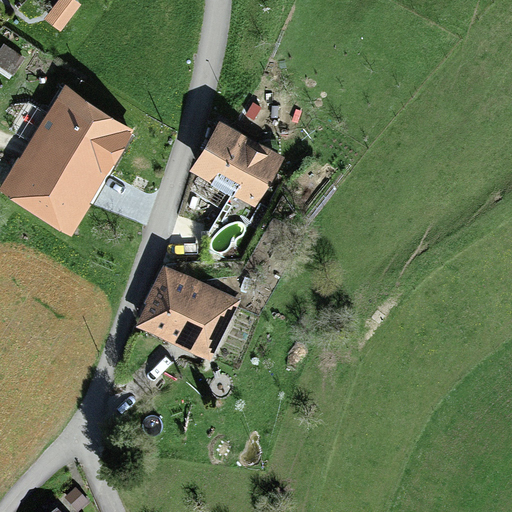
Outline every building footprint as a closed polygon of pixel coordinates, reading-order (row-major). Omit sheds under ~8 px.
[(77,0),(57,0),(45,17),(61,29),(81,2),(77,0)] [(5,40),(0,46),(0,65),(12,74),(25,55),(5,40)] [(0,184),(0,188),(71,232),(136,125),(65,82),(20,155),(18,154),(0,184)] [(246,113),(254,118),(262,105),(253,100),(246,113)] [(285,155),(219,116),(189,166),(255,205),(285,155)] [(147,301),(136,323),(210,360),(240,298),(164,261),(145,299),(147,301)] [(267,343),(257,339),(252,351),(261,356),(267,343)] [(76,511),(79,511),(89,503),(76,488),(64,499),(76,511)]
